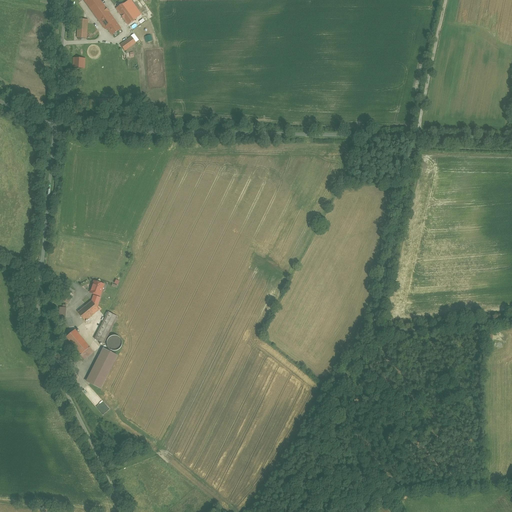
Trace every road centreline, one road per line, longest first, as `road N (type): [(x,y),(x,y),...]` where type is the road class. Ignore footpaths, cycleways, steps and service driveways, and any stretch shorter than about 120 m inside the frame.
road 1 (unclassified): [(415,136),(54,127)]
road 2 (track): [(252,511),(380,332),(511,318)]
road 3 (unclassified): [(41,268),(40,339),(125,511)]
road 4 (track): [(382,331),(378,318),(415,136)]
road 5 (unclassified): [(54,127),(41,268)]
road 6 (unclassified): [(445,0),(415,136)]
road 7 (track): [(66,0),(54,127)]
